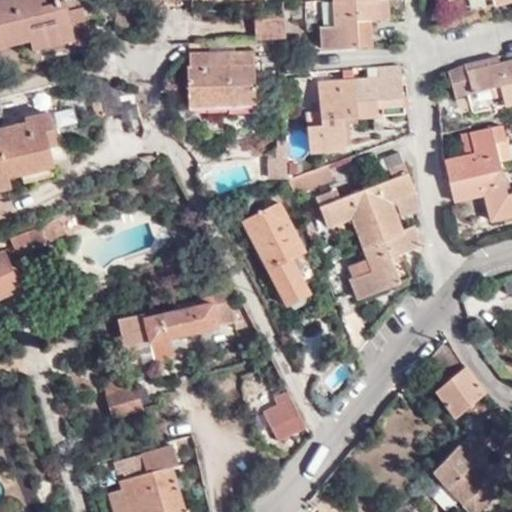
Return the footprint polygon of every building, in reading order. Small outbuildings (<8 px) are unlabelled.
[(0,0),(0,11),(14,8),(11,0),(0,0)] [(0,11),(0,47),(32,40),(34,48),(74,38),(70,20),(85,16),(81,0),(66,4),(65,0),(39,5),(38,0),(11,0),(14,8),(0,11)] [(335,0),(336,22),(323,22),(322,46),(373,45),(372,19),(390,18),(389,0),(335,0)] [(511,0),(446,0),(445,0),(447,15),(511,2),(511,0)] [(284,36),(284,10),(254,10),(254,37),(284,36)] [(252,54),(231,53),(231,67),(209,67),(209,53),(190,53),(190,67),(188,67),(188,103),(253,104),(252,54)] [(231,67),(231,53),(209,53),(209,67),(231,67)] [(511,63),(501,66),(499,56),(461,66),(449,72),(454,96),(466,92),(471,113),(511,102),(511,63)] [(340,116),(376,113),(375,97),(403,96),(401,65),(379,65),(379,78),(317,81),(319,122),(305,123),(306,150),(342,147),(340,116)] [(124,122),(141,118),(135,93),(99,76),(108,117),(122,115),(124,122)] [(375,97),(376,113),(403,111),(403,96),(375,97)] [(249,138),(249,108),(229,108),(229,138),(249,138)] [(27,118),(27,123),(0,129),(0,186),(9,185),(6,176),(53,165),(48,145),(57,144),(49,113),(27,118)] [(501,123),(472,131),(476,152),(466,155),(446,161),(454,200),(486,192),(493,218),(511,213),(511,193),(509,195),(496,141),(505,138),(501,123)] [(476,152),(472,131),(461,134),(466,155),(476,152)] [(386,168),(388,168),(403,163),(399,152),(382,158),(386,168)] [(284,175),(284,155),(269,155),(268,175),(284,175)] [(324,163),(284,175),(290,191),(328,177),(324,163)] [(388,202),(395,200),(412,194),(415,193),(403,163),(388,168),(391,177),(333,198),(330,190),(313,196),(324,225),(349,215),(364,257),(346,264),(349,275),(345,276),(353,297),(396,281),(388,257),(417,247),(410,227),(399,231),(388,202)] [(412,194),(395,200),(399,214),(412,212),(412,194)] [(308,291),(304,283),(301,277),(315,272),(279,201),(242,219),(285,303),(308,291)] [(67,231),(60,216),(26,231),(31,241),(36,239),(39,244),(67,231)] [(31,241),(26,231),(26,229),(9,236),(20,246),(31,241)] [(0,295),(19,287),(3,252),(0,252),(0,295)] [(301,277),(304,283),(318,277),(315,272),(301,277)] [(142,316),(125,320),(129,344),(129,345),(152,339),(168,336),(234,321),(235,328),(243,326),(240,314),(237,316),(228,297),(225,293),(210,297),(211,301),(192,305),(191,301),(173,304),(174,309),(142,316)] [(342,317),(357,353),(369,336),(359,310),(342,317)] [(123,346),(129,345),(129,344),(125,320),(142,316),(141,313),(116,318),(123,346)] [(171,348),(168,336),(152,339),(155,352),(171,348)] [(452,416),(485,390),(445,337),(434,351),(453,375),(433,391),(452,416)] [(340,362),(322,380),(332,391),(351,373),(340,362)] [(263,370),(241,377),(251,410),(273,404),(263,370)] [(110,419),(143,410),(142,410),(134,385),(102,393),(110,419)] [(280,441),(307,427),(288,390),(274,398),(278,405),(265,411),(280,441)] [(494,411),(431,471),(433,473),(438,478),(441,476),(436,472),(462,446),(496,413),(494,411)] [(496,413),(462,446),(436,472),(441,476),(438,478),(469,511),(472,511),(498,488),(468,456),(504,423),(496,413)] [(511,430),(505,423),(494,433),(504,444),(511,436),(511,430)] [(169,447),(144,456),(149,473),(129,479),(121,481),(123,490),(110,494),(116,511),(151,511),(162,509),(162,511),(189,511),(189,510),(186,511),(171,467),(176,464),(169,447)] [(149,473),(144,456),(124,462),(129,479),(149,473)]
